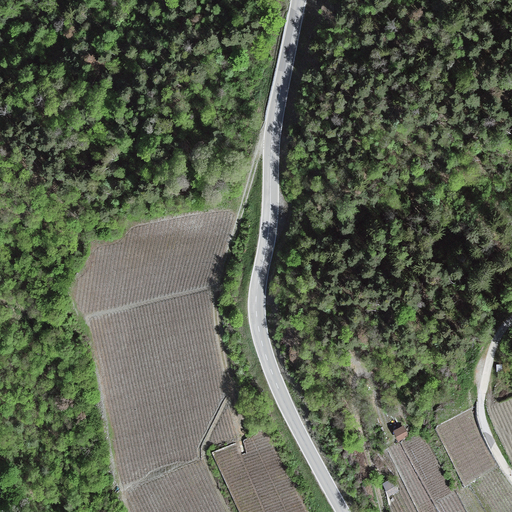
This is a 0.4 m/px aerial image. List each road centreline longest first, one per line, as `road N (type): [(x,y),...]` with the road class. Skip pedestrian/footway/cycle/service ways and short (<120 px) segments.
road 1 (tertiary): [(343,511),(278,388),(256,315),(272,128),(298,0)]
road 2 (track): [(272,128),(256,155),(214,299),(238,451)]
road 3 (track): [(511,319),(485,368),(479,409),(511,479)]
